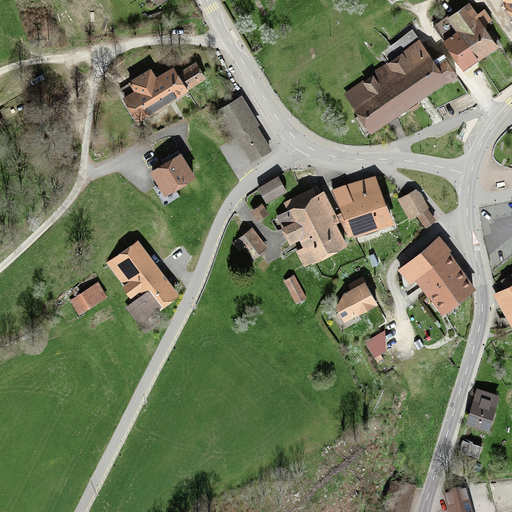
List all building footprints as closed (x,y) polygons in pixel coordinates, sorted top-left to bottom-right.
[(459,32),(477,58),(500,42),(492,29),(487,32),(485,28),(492,22),(485,11),(476,15),(468,5),(450,17),(449,18),(459,32)] [(448,15),(433,26),(463,68),(477,58),(459,32),(449,18),(450,17),(448,15)] [(455,74),(456,74),(445,59),(436,65),(412,30),(392,46),(399,55),(391,59),(392,61),(385,66),(391,80),(408,105),(447,78),(450,82),(456,77),(455,74)] [(160,76),(157,73),(154,75),(150,69),(130,81),(131,83),(120,89),(138,119),(204,78),(195,63),(177,74),(173,68),(160,76)] [(398,112),(408,105),(391,80),(385,66),(370,74),(372,77),(346,95),(360,115),(355,118),(364,134),(371,130),(371,131),(396,113),(397,114),(399,113),(398,112)] [(218,112),(234,137),(255,125),(256,124),(240,98),(218,112)] [(255,146),(264,141),(255,125),(234,137),(237,141),(240,140),(252,160),(261,155),(261,154),(255,146)] [(467,128),(463,126),(458,135),(462,137),(467,128)] [(269,149),(264,141),(255,146),(261,154),(261,155),(269,149)] [(165,193),(193,175),(180,154),(152,171),(165,193)] [(287,190),(278,175),(258,187),(266,203),(287,190)] [(333,190),(336,198),(343,212),(348,222),(354,234),(391,221),(374,177),(346,185),(333,190)] [(297,250),(305,265),(344,243),(320,194),(321,194),(317,186),(312,188),(312,189),(287,203),(291,210),(278,217),(291,241),(300,236),(306,246),(297,250)] [(411,218),(411,219),(418,215),(426,207),(417,192),(401,201),(407,211),(402,214),(406,220),(411,218)] [(259,219),(267,214),(261,204),(253,210),(259,219)] [(426,207),(418,215),(425,224),(434,218),(426,207)] [(348,237),(354,234),(348,222),(343,212),(337,214),(348,237)] [(265,248),(250,229),(233,242),(239,250),(244,246),(252,258),(265,248)] [(410,282),(418,275),(443,310),(472,287),(465,277),(465,273),(463,272),(461,272),(447,252),(450,250),(439,237),(400,269),(410,282)] [(124,287),(131,295),(140,288),(144,293),(127,306),(146,331),(155,323),(148,314),(175,293),(137,243),(109,264),(126,286),(124,287)] [(511,274),(502,280),(506,287),(495,293),(511,321),(511,274)] [(285,281),(297,303),(306,297),(294,275),(285,281)] [(349,284),(352,290),(345,293),(337,307),(344,320),(376,302),(362,277),(349,284)] [(78,312),(92,301),(94,303),(101,299),(93,285),(85,290),(87,292),(72,302),(78,312)] [(497,395),(478,390),(469,420),(487,426),(497,395)] [(481,445),(463,440),(460,451),(478,456),(481,445)] [(392,482),(384,511),(405,511),(412,488),(392,482)] [(470,511),(465,492),(446,497),(449,511),(470,511)]
